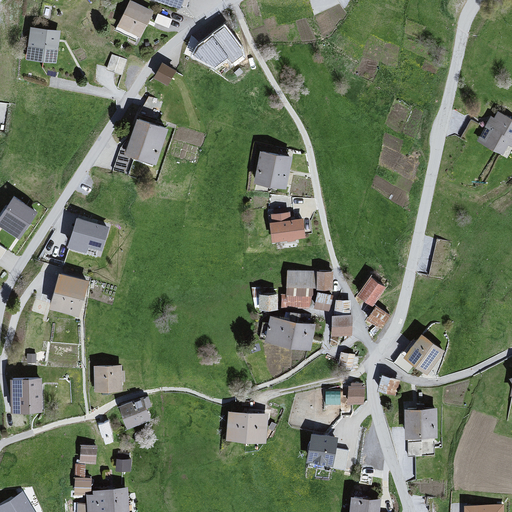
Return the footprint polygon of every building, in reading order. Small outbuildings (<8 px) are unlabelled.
[(153,0),(179,11),(183,0),(153,0)] [(133,2),(123,27),(147,37),(157,12),(133,2)] [(170,25),(173,17),(159,12),(157,20),(170,25)] [(241,48),(224,27),(213,37),(199,47),(193,57),(214,68),(228,59),(232,63),(243,55),(241,48)] [(63,31),(35,28),(32,61),(59,63),(63,31)] [(126,60),(112,55),(107,69),(121,74),(126,60)] [(176,72),(162,64),(155,78),(168,86),(176,72)] [(511,121),(495,112),(479,140),(510,157),(511,152),(511,121)] [(171,128),(142,119),(130,154),(159,163),(171,128)] [(295,158),(264,152),(258,184),(289,189),(295,158)] [(20,200),(0,226),(0,245),(13,255),(42,217),(20,200)] [(274,215),(275,223),(277,244),(309,239),(307,219),(292,221),(291,212),(274,215)] [(111,227),(80,219),(72,248),(103,257),(111,227)] [(317,274),(289,273),(288,296),(317,297),(317,274)] [(336,274),(321,273),(320,289),(335,290),(336,274)] [(92,283),(62,276),(53,309),(84,317),(92,283)] [(373,277),(360,295),(375,306),(388,288),(373,277)] [(334,298),(319,294),(316,307),(330,311),(334,298)] [(280,296),(263,296),(263,311),(280,311),(280,296)] [(352,302),(337,302),(337,317),(351,317),(352,302)] [(379,306),(369,320),(383,330),(393,316),(379,306)] [(301,318),(301,310),(292,309),(292,317),(301,318)] [(318,325),(275,317),(270,343),(313,351),(318,325)] [(336,318),(335,336),(354,337),(354,319),(336,318)] [(424,336),(409,357),(431,373),(446,352),(424,336)] [(398,347),(388,357),(398,367),(408,357),(398,347)] [(355,355),(342,353),(340,367),(353,369),(355,355)] [(123,365),(97,366),(98,390),(123,390),(123,365)] [(400,380),(385,376),(381,391),(397,395),(400,380)] [(41,379),(10,380),(11,414),(26,413),(43,413),(41,379)] [(367,387),(350,386),(349,405),(366,406),(367,387)] [(121,406),(128,426),(153,417),(146,398),(121,406)] [(439,409),(407,410),(408,437),(439,436),(439,409)] [(270,413),(233,411),(232,441),(268,443),(270,413)] [(110,421),(98,425),(105,444),(117,440),(110,421)] [(337,440),(312,436),(307,464),(332,468),(337,440)] [(433,443),(411,444),(411,457),(434,456),(433,443)] [(99,447),(82,447),(81,462),(99,463),(99,447)] [(133,455),(118,454),(118,470),(133,471),(133,455)] [(94,479),(78,478),(77,494),(93,494),(94,479)] [(92,496),(92,511),(131,511),(130,489),(99,491),(99,495),(92,496)] [(34,511),(25,494),(0,508),(0,511),(34,511)] [(383,511),(384,500),(354,497),(352,511),(383,511)] [(87,511),(88,501),(78,500),(77,511),(87,511)]
